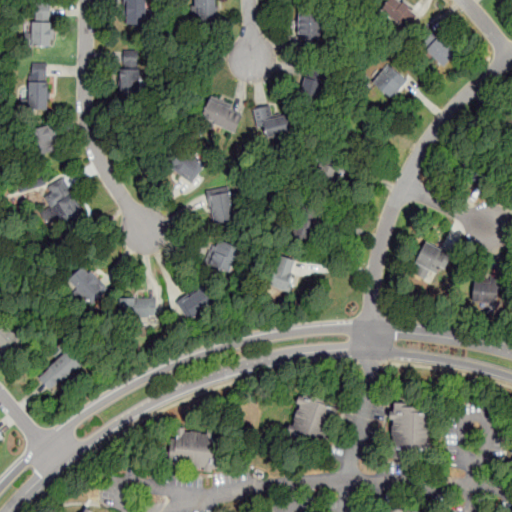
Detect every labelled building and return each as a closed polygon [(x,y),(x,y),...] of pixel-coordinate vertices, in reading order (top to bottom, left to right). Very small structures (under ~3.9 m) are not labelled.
[(125,0),(125,24),(153,25),(153,8),(146,8),(146,0),(125,0)] [(191,0),(191,21),(216,21),(216,0),(191,0)] [(408,30),(419,12),(399,0),(386,0),(379,12),(408,30)] [(35,1),(34,21),(31,21),(31,33),(25,33),(24,46),(50,46),(51,40),(54,40),(54,28),(51,28),(51,8),(51,1),(35,1)] [(298,45),(322,45),(322,11),(298,11),(298,45)] [(444,67),(457,52),(438,34),(424,48),(444,67)] [(122,48),(122,56),(122,68),(118,68),(118,94),(138,95),(139,49),(122,48)] [(49,60),(49,70),(47,110),(20,109),(20,98),(29,98),(30,60),(49,60)] [(409,79),(388,61),(373,78),(394,96),(409,79)] [(300,95),(320,101),(328,72),(308,66),(300,95)] [(243,112),(207,99),(200,120),(236,133),(243,112)] [(295,132),(291,113),(274,116),(272,105),(254,108),(258,129),(265,127),(267,137),(295,132)] [(511,129),(511,140),(511,107),(501,109),(503,130),(511,129)] [(53,122),(27,129),(34,156),(54,151),(53,144),(58,142),(55,130),(53,122)] [(165,160),(172,165),(172,168),(187,179),(191,182),(204,165),(176,144),(165,160)] [(484,188),(498,170),(471,150),(456,170),(484,188)] [(329,161),(319,183),(351,196),(360,173),(329,161)] [(46,186),(50,192),(44,196),(50,206),(40,212),(48,225),(62,216),(67,223),(85,212),(66,182),(63,176),(46,186)] [(206,190),(208,198),(209,205),(212,204),(216,224),(236,220),(229,185),(206,190)] [(301,204),(292,236),(309,242),(320,210),(301,204)] [(204,263),(229,272),(239,248),(219,240),(217,246),(211,244),(207,255),(204,263)] [(452,252),(424,240),(415,264),(442,275),(452,252)] [(282,254),(273,285),(289,292),(300,260),(282,254)] [(80,265),(67,278),(75,287),(71,293),(78,300),(83,295),(93,305),(109,289),(104,285),(98,278),(95,280),(80,265)] [(503,278),(473,278),(473,302),(503,302),(503,278)] [(177,304),(191,320),(221,295),(207,279),(181,301),(177,304)] [(120,298),(120,320),(157,319),(157,297),(152,297),(120,298)] [(0,320),(1,320),(10,330),(13,329),(28,346),(9,363),(4,357),(0,352),(0,320)] [(69,350),(39,378),(46,385),(50,390),(60,380),(62,382),(81,364),(69,350)] [(291,435),(322,444),(333,407),(302,398),(291,435)] [(392,455),(430,456),(432,406),(394,404),(392,455)] [(217,469),(220,433),(175,431),(173,466),(217,469)]
